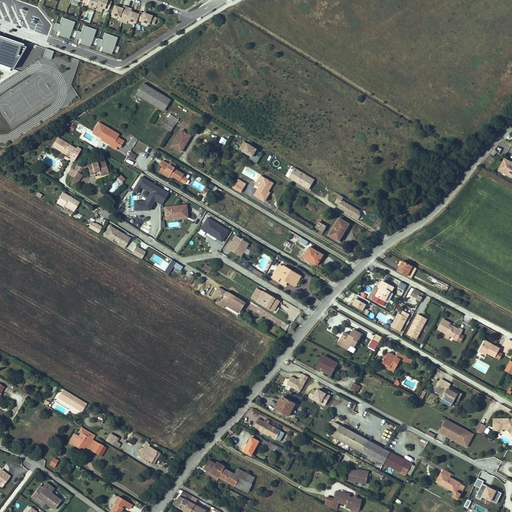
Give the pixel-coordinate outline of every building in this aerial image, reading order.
[(108,10),(111,2),(107,0),(74,0),(79,2),(80,1),(87,4),(87,5),(95,8),(96,6),(104,9),(104,8),(108,10)] [(153,24),(156,18),(151,16),(152,16),(148,14),(143,13),(139,12),(138,14),(134,13),(130,11),(131,10),(131,9),(123,6),(123,7),(122,8),(118,7),(114,6),(111,14),(119,17),(127,20),(135,23),(136,20),(142,22),(148,24),(149,22),(153,24)] [(59,31),(58,35),(69,39),(74,21),(61,17),(60,24),(55,23),(53,30),(59,31)] [(90,46),(96,29),(83,25),(81,32),(76,31),(74,37),(80,39),(79,43),(90,46)] [(111,54),(117,37),(104,33),(102,40),(98,38),(96,45),(101,47),(100,50),(111,54)] [(23,42),(0,34),(0,69),(13,74),(23,42)] [(46,48),(43,56),(51,59),(53,51),(46,48)] [(138,92),(165,108),(170,100),(143,83),(138,92)] [(165,108),(138,92),(136,94),(163,111),(165,108)] [(178,120),(170,115),(167,120),(175,125),(178,120)] [(175,125),(167,120),(162,127),(171,132),(175,125)] [(101,139),(110,144),(116,148),(117,146),(120,147),(123,141),(117,137),(118,135),(105,126),(99,135),(102,137),(101,139)] [(184,144),(190,135),(181,130),(172,146),(181,152),(185,145),(184,144)] [(56,148),(61,140),(57,137),(52,146),(56,148)] [(70,159),(74,161),(81,149),(77,147),(76,148),(61,140),(56,148),(71,157),(70,159)] [(254,147),(244,142),(240,149),(248,154),(246,157),(254,162),(257,156),(253,153),(253,154),(250,153),(254,147)] [(131,152),(127,157),(130,159),(133,161),(136,155),(131,152)] [(105,160),(83,167),(84,168),(88,167),(91,175),(94,174),(94,173),(99,171),(100,172),(101,176),(109,173),(105,160)] [(511,163),(507,160),(500,172),(511,178),(511,163)] [(163,167),(160,172),(169,177),(170,175),(180,181),(183,176),(184,175),(174,169),(175,168),(169,164),(163,161),(160,165),(163,167)] [(68,174),(73,177),(77,172),(80,167),(77,165),(74,169),(72,168),(68,174)] [(309,189),(315,179),(294,167),(288,177),(309,189)] [(73,177),(71,181),(76,185),(82,175),(80,173),(77,172),(73,177)] [(268,192),(273,183),(261,176),(255,185),(260,187),(255,195),(265,201),(270,193),(268,192)] [(133,201),(133,210),(150,211),(154,202),(162,205),(169,191),(139,177),(132,192),(137,194),(140,188),(148,192),(144,201),(133,201)] [(235,185),(233,188),(240,193),(246,184),(238,180),(236,183),(234,182),(233,183),(235,185)] [(218,188),(215,186),(205,204),(207,206),(218,188)] [(195,196),(198,191),(191,187),(189,192),(195,196)] [(77,201),(63,192),(57,203),(63,207),(64,206),(71,210),(77,201)] [(340,195),(335,202),(339,205),(342,200),(344,197),(340,195)] [(338,207),(358,219),(360,215),(359,211),(342,200),(339,205),(338,207)] [(77,201),(71,210),(70,211),(73,213),(79,202),(77,201)] [(186,205),(165,208),(166,217),(177,216),(177,218),(187,217),(186,205)] [(229,231),(208,217),(201,228),(222,241),(229,231)] [(329,235),(339,241),(349,224),(339,218),(329,235)] [(95,224),(92,222),(88,227),(98,233),(102,226),(96,223),(95,224)] [(326,227),(319,222),(316,227),(320,230),(323,232),(326,227)] [(109,226),(103,236),(111,241),(113,238),(119,242),(117,245),(123,248),(127,242),(122,238),(124,235),(109,226)] [(237,236),(229,249),(242,257),(249,243),(237,236)] [(323,254),(310,246),(303,258),(316,266),(323,254)] [(136,247),(132,253),(141,259),(145,252),(136,247)] [(402,260),(397,270),(407,276),(410,270),(414,273),(417,268),(402,260)] [(180,271),(182,267),(175,262),(173,266),(180,271)] [(276,271),(272,278),(279,282),(281,278),(287,282),(294,286),(300,275),(284,265),(283,266),(279,273),(276,271)] [(295,287),(302,276),(300,275),(294,286),(295,287)] [(449,285),(436,278),(434,282),(433,284),(446,291),(449,285)] [(381,288),(376,298),(385,302),(390,292),(392,293),(394,287),(382,281),(379,287),(381,288)] [(244,303),(219,287),(218,289),(222,291),(220,295),(223,297),(220,302),(225,305),(239,313),(244,303)] [(419,292),(413,288),(410,295),(416,298),(415,300),(419,302),(424,294),(419,292)] [(262,292),(257,289),(251,298),(256,301),(262,292)] [(278,302),(262,292),(256,301),(273,311),(278,302)] [(223,297),(220,295),(215,303),(223,308),(225,305),(220,302),(223,297)] [(370,302),(358,295),(356,298),(357,299),(353,305),(363,310),(366,304),(368,305),(370,302)] [(407,318),(398,313),(391,326),(399,331),(407,318)] [(427,319),(418,314),(407,334),(416,339),(427,319)] [(453,339),(457,341),(460,334),(463,330),(443,319),(438,329),(447,334),(450,336),(454,338),(453,339)] [(339,341),(349,347),(351,344),(355,346),(362,334),(354,329),(350,336),(344,332),(339,341)] [(373,340),(379,343),(382,337),(376,334),(373,340)] [(349,347),(339,341),(337,344),(348,350),(349,347)] [(484,342),(479,351),(486,355),(487,353),(500,360),(503,354),(498,352),(500,348),(492,344),(490,346),(484,342)] [(390,367),(395,369),(400,359),(410,364),(412,360),(399,353),(397,357),(388,352),(382,364),(389,368),(390,367)] [(323,356),(317,368),(321,370),(323,367),(332,372),(337,363),(323,356)] [(389,368),(382,364),(381,365),(393,372),(395,369),(390,367),(389,368)] [(287,385),(300,392),(306,380),(301,378),(299,380),(291,376),(287,385)] [(441,379),(435,391),(444,395),(441,400),(451,405),(454,399),(457,400),(461,393),(448,387),(450,384),(441,379)] [(324,402),(329,393),(324,390),(322,393),(319,391),(321,388),(316,386),(315,388),(311,387),(308,393),(311,395),(313,393),(317,395),(316,398),(324,402)] [(87,404),(63,389),(58,397),(82,412),(87,404)] [(282,397),(276,409),(289,415),(295,404),(282,397)] [(367,411),(363,416),(371,421),(374,416),(367,411)] [(335,420),(334,420),(343,425),(345,421),(336,416),(335,420)] [(496,418),(493,418),(493,429),(499,429),(499,428),(507,428),(508,426),(511,428),(511,430),(511,431),(511,422),(511,421),(509,419),(496,419),(496,418)] [(259,431),(276,439),(280,432),(281,430),(269,424),(270,422),(266,419),(264,423),(259,420),(255,427),(260,430),(259,431)] [(446,419),(439,432),(449,437),(450,435),(465,442),(470,432),(446,419)] [(343,425),(334,420),(332,425),(339,429),(337,433),(332,431),(330,435),(334,437),(335,437),(350,446),(354,448),(352,453),(358,456),(361,451),(375,458),(391,467),(405,474),(411,463),(389,452),(372,442),(342,426),(343,425)] [(486,427),(479,423),(476,428),(483,432),(486,427)] [(499,428),(499,429),(505,429),(510,432),(511,434),(511,431),(511,430),(511,428),(508,426),(507,428),(499,428)] [(74,433),(68,443),(82,451),(84,447),(89,449),(98,455),(103,446),(92,439),(95,435),(82,427),(78,432),(80,433),(78,436),(74,433)] [(450,435),(449,437),(467,447),(473,434),(470,432),(465,442),(450,435)] [(111,433),(106,441),(118,448),(121,444),(117,442),(119,438),(111,433)] [(242,451),(251,455),(259,441),(250,436),(246,443),(242,451)] [(288,453),(261,438),(259,441),(274,450),(275,449),(281,452),(287,455),(288,453)] [(146,442),(143,448),(141,451),(144,452),(140,458),(150,464),(156,454),(151,450),(151,449),(148,447),(149,446),(150,444),(146,442)] [(106,448),(103,446),(98,455),(101,457),(106,448)] [(149,446),(148,447),(151,449),(151,450),(156,454),(150,464),(153,466),(160,453),(149,446)] [(54,468),(59,460),(53,457),(49,465),(54,468)] [(219,477),(220,477),(224,468),(225,466),(218,461),(216,464),(208,460),(204,468),(207,470),(213,474),(219,477)] [(224,468),(220,477),(219,478),(236,486),(240,477),(234,474),(224,468)] [(243,471),(238,468),(234,474),(240,477),(243,471)] [(385,474),(375,468),(372,473),(382,478),(385,474)] [(358,471),(350,469),(348,480),(366,484),(369,472),(364,471),(363,472),(358,471)] [(0,481),(3,484),(9,476),(1,470),(0,470),(0,481)] [(213,474),(207,470),(206,474),(217,480),(219,477),(213,474)] [(243,471),(240,477),(245,480),(248,474),(243,471)] [(442,473),(439,478),(455,487),(463,491),(466,487),(459,483),(460,483),(451,478),(442,473)] [(255,477),(248,474),(245,480),(240,477),(236,486),(247,492),(255,477)] [(455,487),(439,478),(436,483),(454,493),(456,490),(462,494),(463,491),(455,487)] [(502,492),(482,484),(484,481),(478,478),(474,486),(480,488),(476,496),(496,505),(502,492)] [(46,482),(43,487),(44,488),(37,497),(46,504),(54,510),(61,500),(51,493),(54,489),(46,482)] [(44,488),(43,487),(40,485),(31,497),(43,507),(46,504),(37,497),(44,488)] [(189,501),(192,496),(183,491),(180,489),(177,494),(179,496),(189,501)] [(228,489),(226,494),(247,506),(248,505),(250,506),(252,501),(228,489)] [(350,494),(337,491),(335,499),(327,497),(325,504),(337,510),(339,503),(347,505),(350,510),(361,504),(357,499),(356,496),(353,498),(349,497),(350,494)] [(177,499),(174,505),(180,507),(187,511),(190,511),(195,505),(189,501),(179,496),(177,499)] [(189,501),(195,505),(198,499),(192,496),(189,501)] [(115,504),(111,511),(120,511),(124,506),(130,509),(132,505),(118,497),(114,504),(115,504)]
